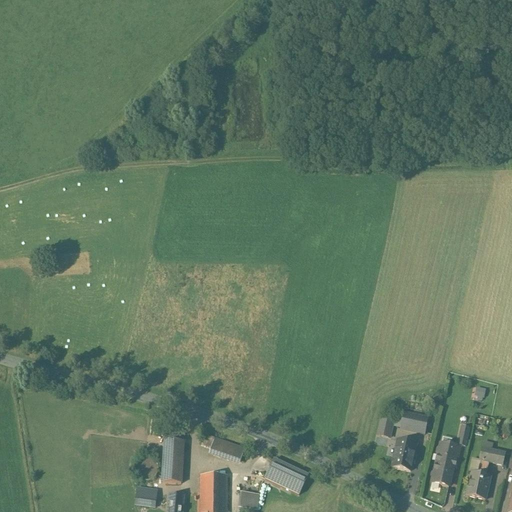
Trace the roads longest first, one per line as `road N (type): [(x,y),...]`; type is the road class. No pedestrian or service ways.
road 1 (track): [(511,152),(78,163),(0,190)]
road 2 (residential): [(0,360),(249,430),(419,511)]
road 3 (track): [(78,163),(249,0)]
